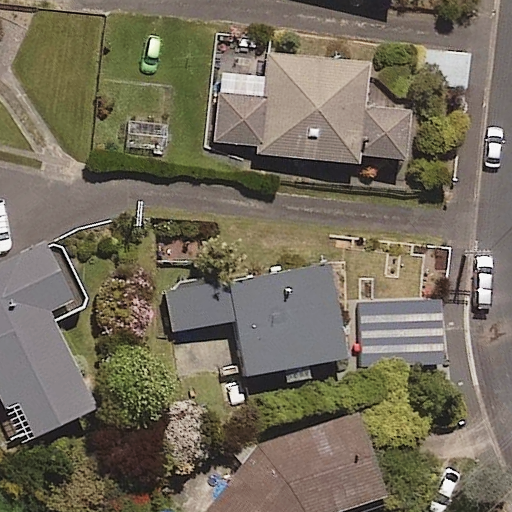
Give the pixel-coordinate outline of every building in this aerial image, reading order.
[(351,149),(395,152),(399,103),(355,100),(358,57),(260,50),(257,94),(213,91),(209,139),(250,142),(250,150),(350,157),(351,149)] [(468,52),(423,50),(422,86),(467,87),(468,52)] [(120,120),(119,150),(163,152),(164,122),(120,120)] [(79,301),(46,234),(0,256),(0,415),(11,437),(84,402),(43,318),(79,301)] [(337,355),(323,264),(161,289),(167,326),(207,319),(215,374),(337,355)] [(354,348),(354,376),(409,376),(409,348),(354,348)] [(330,511),(329,507),(375,491),(345,409),(250,443),(201,511),(330,511)]
